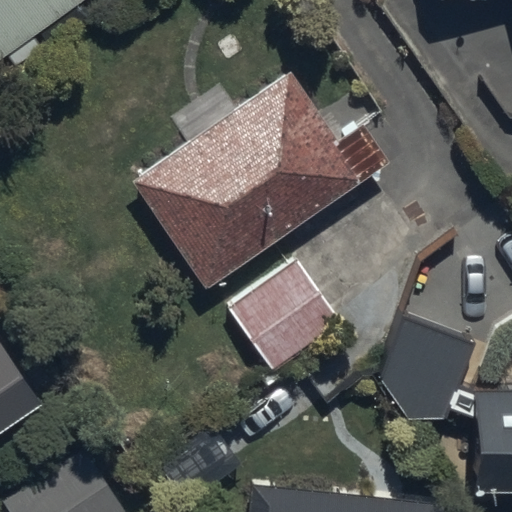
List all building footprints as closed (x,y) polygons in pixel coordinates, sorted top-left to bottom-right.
[(0,0),(0,54),(75,0),(0,0)] [(127,183),(203,289),(364,174),(288,69),(127,183)] [(293,257),(226,305),(272,369),(339,321),(293,257)] [(511,389),(472,390),(458,385),(474,340),(402,313),(380,378),(408,420),(445,418),(449,408),(473,416),(474,492),(511,491),(511,389)] [(0,429),(38,403),(0,350),(0,429)] [(1,501),(9,511),(120,511),(127,508),(81,444),(1,501)] [(442,511),(443,505),(272,487),(268,511),(442,511)]
